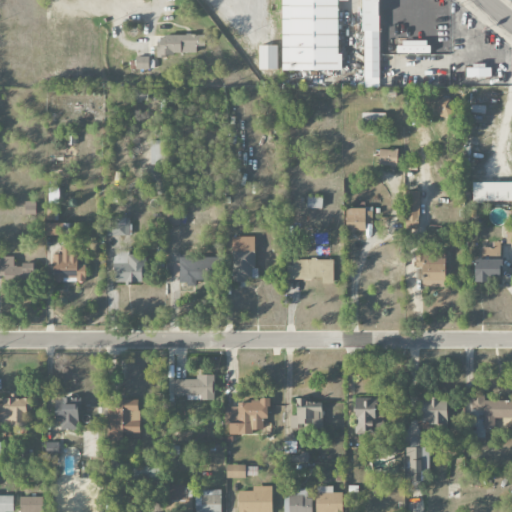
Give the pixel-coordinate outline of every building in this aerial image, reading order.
[(282,0),(282,70),(339,70),(339,0),(282,0)] [(379,87),(377,0),(362,0),(363,87),(379,87)] [(196,54),(196,46),(207,46),(206,35),(157,35),(157,55),(196,54)] [(429,41),(397,42),(397,53),(429,52),(429,41)] [(277,45),(257,45),(258,69),(277,69),(277,45)] [(149,57),(135,57),(135,70),(149,69),(149,57)] [(490,67),(466,68),(466,77),(491,77),(490,67)] [(134,100),(148,100),(149,89),(134,89),(134,100)] [(453,114),(452,99),(434,100),(435,114),(453,114)] [(385,112),(362,113),(362,125),(385,125),(385,112)] [(166,165),(167,141),(150,140),(149,164),(166,165)] [(397,150),(378,149),(378,165),(396,166),(397,150)] [(169,180),(164,167),(151,172),(159,193),(165,190),(162,183),(169,180)] [(511,182),(472,182),(472,202),(511,200),(511,182)] [(406,229),(419,229),(420,192),(406,192),(406,229)] [(307,207),(322,208),(323,197),(307,197),(307,207)] [(167,224),(180,224),(181,208),(168,207),(167,224)] [(346,208),(346,230),(365,231),(366,223),(372,223),(372,209),(346,208)] [(108,235),(130,235),(130,216),(108,217),(108,235)] [(64,223),(46,223),(45,233),(64,234),(64,223)] [(255,236),(233,237),(233,280),(256,280),(255,236)] [(501,242),(493,242),(492,248),(481,247),(481,259),(475,259),(474,281),(500,281),(501,242)] [(52,254),(52,281),(86,282),(86,264),(78,264),(78,254),(71,254),(71,247),(61,247),(60,255),(52,254)] [(445,287),(445,251),(415,250),(415,265),(423,266),(422,287),(445,287)] [(146,254),(112,254),(112,273),(116,273),(116,282),(146,282),(146,254)] [(14,257),(0,257),(0,275),(4,276),(4,280),(33,279),(33,264),(14,264),(14,257)] [(334,283),(333,258),(287,260),(287,279),(321,278),(322,284),(334,283)] [(167,263),(167,276),(178,276),(178,285),(197,284),(197,281),(205,281),(204,262),(167,263)] [(214,400),(214,374),(197,374),(197,379),(173,380),(173,396),(200,395),(200,400),(214,400)] [(26,394),(9,394),(9,398),(0,398),(0,426),(27,426),(26,394)] [(484,410),(484,429),(496,429),(496,418),(508,418),(508,426),(511,425),(511,400),(485,400),(485,395),(471,395),(471,410),(484,410)] [(59,429),(78,430),(80,399),(47,397),(46,412),(56,413),(56,421),(60,421),(59,429)] [(383,399),(355,398),(354,433),(383,433),(383,399)] [(447,399),(421,398),(421,425),(447,425),(447,399)] [(138,433),(139,400),(107,399),(106,441),(122,441),(122,432),(138,433)] [(225,425),(248,426),(268,426),(269,400),(238,400),(238,407),(225,407),(225,425)] [(289,415),(289,429),(322,428),(322,400),(296,401),(296,415),(289,415)] [(429,447),(422,447),(422,436),(407,436),(407,482),(411,482),(411,491),(418,491),(418,472),(429,472),(429,447)] [(285,453),(294,453),(295,442),(290,442),(290,445),(285,445),(285,453)] [(192,458),(193,447),(183,446),(183,457),(192,458)] [(308,463),(309,454),(292,453),(292,462),(308,463)] [(246,478),(245,464),(226,465),(226,478),(246,478)] [(131,479),(154,479),(155,466),(131,466),(131,479)] [(257,466),(248,467),(248,476),(257,475),(257,466)] [(185,485),(169,485),(168,511),(192,511),(192,502),(185,502),(185,485)] [(271,511),(272,486),(253,486),(253,491),(237,491),(237,511),(271,511)] [(333,486),(316,486),(315,511),(342,511),(343,492),(333,492),(333,486)] [(311,511),(312,498),(307,498),(307,488),(291,488),(290,499),(289,499),(288,511),(311,511)] [(220,511),(221,490),(195,490),(194,511),(220,511)] [(0,511),(13,511),(14,494),(0,493),(0,511)] [(19,511),(42,511),(43,497),(20,496),(19,511)]
